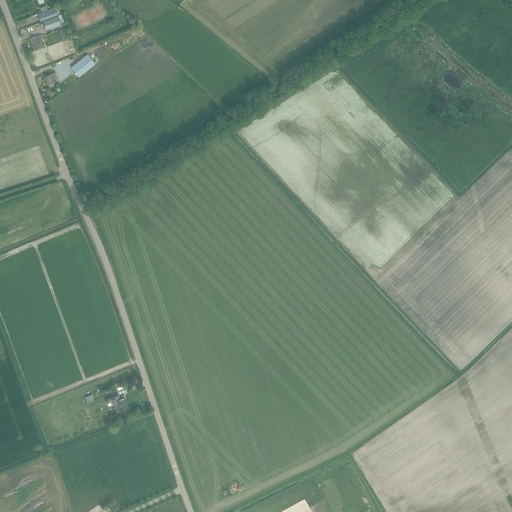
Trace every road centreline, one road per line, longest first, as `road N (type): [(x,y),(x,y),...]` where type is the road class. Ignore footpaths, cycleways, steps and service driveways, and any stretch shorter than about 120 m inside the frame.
road 1 (tertiary): [(190,511),(113,282),(1,0)]
road 2 (track): [(82,209),(413,0)]
